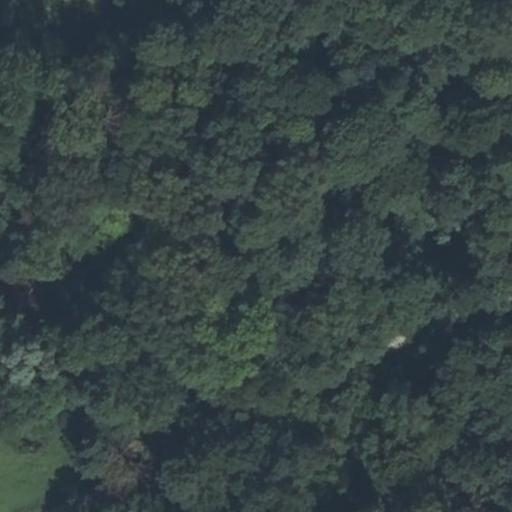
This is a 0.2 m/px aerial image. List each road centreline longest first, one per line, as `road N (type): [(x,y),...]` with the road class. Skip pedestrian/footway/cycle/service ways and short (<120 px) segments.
road 1 (track): [(325,0),(476,340),(430,511)]
road 2 (track): [(59,511),(482,299),(511,295)]
